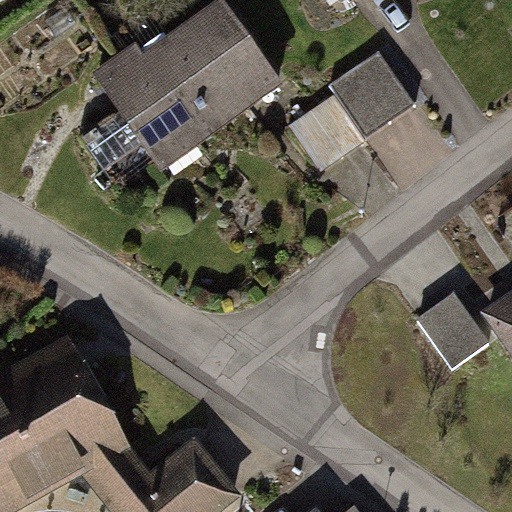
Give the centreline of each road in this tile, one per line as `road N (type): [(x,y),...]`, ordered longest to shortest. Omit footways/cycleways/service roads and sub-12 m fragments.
road 1 (residential): [(511,127),(298,305),(262,384)]
road 2 (residential): [(0,210),(262,384)]
road 3 (residential): [(262,384),(452,511)]
